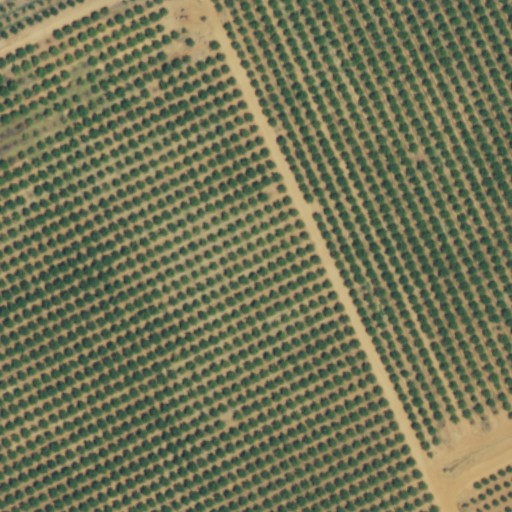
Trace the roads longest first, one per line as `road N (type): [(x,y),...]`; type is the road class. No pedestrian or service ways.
road 1 (residential): [(131,0),(391,511)]
road 2 (residential): [(387,492),(511,433)]
